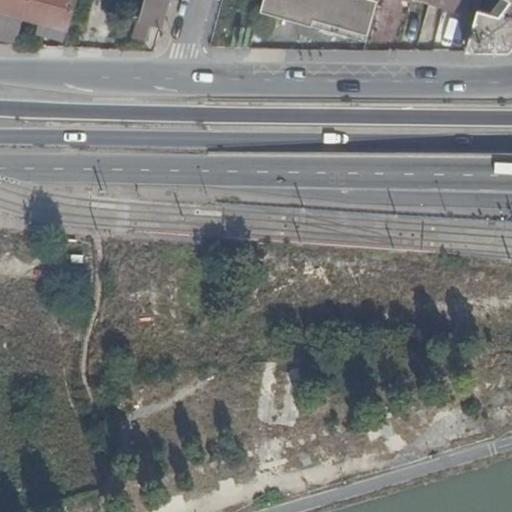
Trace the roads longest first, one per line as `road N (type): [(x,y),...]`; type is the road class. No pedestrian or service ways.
road 1 (primary): [(0,166),(511,175)]
road 2 (motorway): [(511,114),(0,106)]
road 3 (motorway): [(0,139),(511,136)]
road 4 (primary): [(511,76),(474,84),(176,83)]
road 5 (primary): [(176,83),(0,71)]
